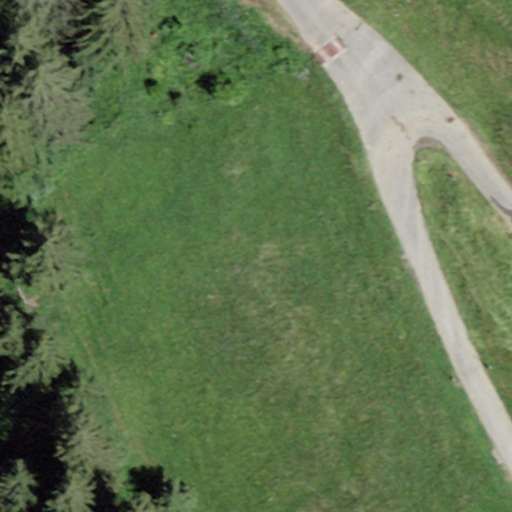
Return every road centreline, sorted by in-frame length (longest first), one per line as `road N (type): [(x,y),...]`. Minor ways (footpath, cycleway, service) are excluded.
road 1 (unclassified): [(368,53),(424,259),(511,451)]
road 2 (unclassified): [(368,53),(511,204)]
